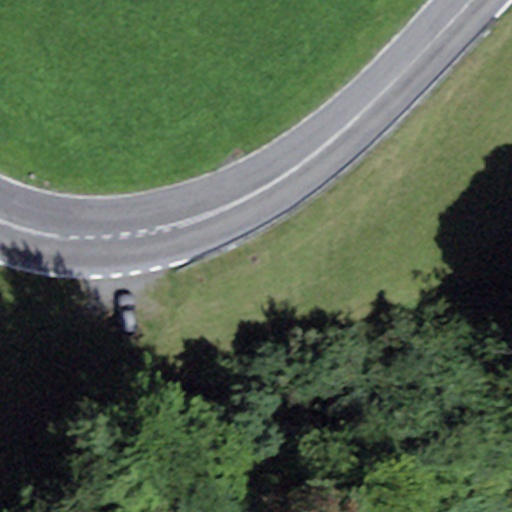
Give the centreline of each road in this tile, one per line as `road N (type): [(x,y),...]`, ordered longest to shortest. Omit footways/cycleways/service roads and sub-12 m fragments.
road 1 (primary): [(472,0),(351,123),(239,203),(105,238),(67,239),(0,222)]
road 2 (unknown): [(0,492),(48,447),(101,372),(141,232)]
